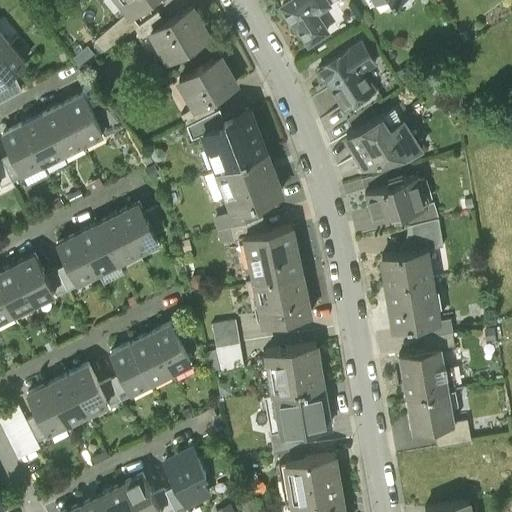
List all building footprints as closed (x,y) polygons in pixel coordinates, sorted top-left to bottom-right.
[(125,0),(134,11),(147,0),(125,0)] [(328,0),(327,0),(284,0),(281,3),(294,23),(295,21),(307,39),(326,27),(315,9),(328,0)] [(150,28),(151,29),(166,56),(208,32),(192,4),(164,20),(150,28)] [(158,8),(138,22),(134,25),(141,35),(151,29),(150,28),(164,20),(158,8)] [(103,47),(134,25),(138,22),(127,9),(95,37),(103,47)] [(0,50),(9,43),(0,31),(0,50)] [(375,59),(361,37),(348,45),(346,43),(339,48),(340,50),(318,63),(316,66),(316,70),(319,74),(322,75),(326,75),(332,83),(327,86),(340,106),(344,103),(374,85),(362,67),(375,59)] [(0,81),(12,71),(24,61),(9,43),(0,50),(0,81)] [(220,53),(178,77),(194,103),(194,104),(209,96),(236,80),(220,53)] [(426,67),(436,82),(449,74),(439,59),(426,67)] [(0,100),(21,90),(12,71),(0,81),(0,100)] [(374,85),(344,103),(351,114),(369,103),(380,95),(374,85)] [(83,91),(62,101),(82,141),(102,131),(93,112),(83,91)] [(215,108),(209,96),(194,104),(194,103),(180,111),(187,122),(215,108)] [(365,161),(420,145),(409,126),(414,123),(398,98),(375,113),(353,126),(346,131),(346,132),(346,137),(351,143),(354,144),(357,148),(355,152),(360,159),(364,159),(365,161)] [(62,101),(42,112),(61,151),(82,141),(62,101)] [(347,116),(353,126),(375,113),(369,103),(351,114),(347,116)] [(192,134),(202,130),(202,128),(223,120),(222,116),(223,116),(219,105),(215,108),(187,122),(192,134)] [(214,145),(222,164),(265,147),(249,106),(223,116),(222,116),(223,120),(202,128),(202,130),(209,147),(214,145)] [(104,107),(93,112),(102,131),(104,134),(122,125),(106,107),(104,108),(104,107)] [(42,112),(21,122),(41,161),(61,151),(42,112)] [(21,171),(41,161),(21,122),(1,132),(12,153),(21,171)] [(280,188),(265,147),(222,164),(221,165),(229,187),(225,189),(231,205),(232,206),(255,197),(280,188)] [(12,153),(1,159),(12,180),(22,175),(21,171),(12,153)] [(0,183),(1,185),(12,180),(1,159),(0,159),(0,183)] [(361,175),(365,187),(388,180),(384,168),(361,175)] [(365,187),(373,214),(393,208),(394,212),(406,209),(428,202),(427,201),(418,171),(388,180),(365,187)] [(262,213),(255,197),(232,206),(231,205),(211,213),(216,226),(262,213)] [(434,199),(427,201),(428,202),(406,209),(409,221),(439,214),(434,199)] [(139,200),(118,210),(137,249),(158,239),(155,232),(144,210),(139,200)] [(155,205),(144,210),(155,232),(165,226),(155,205)] [(118,210),(98,220),(117,259),(137,249),(118,210)] [(265,225),(262,213),(216,226),(218,237),(243,231),(243,230),(265,225)] [(443,242),(439,214),(409,221),(413,246),(425,244),(425,245),(443,242)] [(98,220),(77,230),(96,270),(117,259),(98,220)] [(252,276),(254,275),(299,266),(290,220),(265,225),(243,230),(243,231),(252,276)] [(75,280),(96,270),(77,230),(56,240),(67,262),(75,280)] [(382,251),(387,283),(430,275),(425,245),(425,244),(413,246),(382,251)] [(35,251),(14,262),(33,301),(54,291),(46,272),(35,251)] [(14,262),(0,268),(0,285),(13,311),(33,301),(14,262)] [(67,262),(56,267),(67,289),(77,284),(75,280),(67,262)] [(309,309),(299,266),(254,275),(263,319),(309,309)] [(56,294),(67,289),(56,267),(46,272),(54,291),(56,294)] [(437,317),(430,275),(387,283),(394,325),(422,321),(438,318),(437,317)] [(0,317),(13,311),(0,285),(0,317)] [(422,321),(424,333),(452,328),(450,315),(437,317),(438,318),(422,321)] [(236,316),(212,320),(216,347),(204,348),(210,368),(243,363),(236,316)] [(171,320),(150,330),(170,369),(191,359),(186,349),(175,328),(171,320)] [(186,323),(175,328),(186,349),(197,344),(186,323)] [(454,342),(452,328),(424,333),(427,344),(441,341),(441,344),(454,342)] [(150,330),(130,340),(150,379),(170,369),(150,330)] [(273,391),(275,390),(323,382),(315,338),(266,347),(273,391)] [(129,390),(150,379),(130,340),(109,350),(120,372),(129,390)] [(398,349),(406,393),(449,386),(441,344),(441,341),(427,344),(398,349)] [(88,361),(67,371),(87,410),(108,400),(99,382),(88,361)] [(67,371),(47,381),(67,421),(87,410),(67,371)] [(120,372),(110,377),(120,399),(131,393),(129,390),(120,372)] [(109,404),(120,399),(110,377),(99,382),(108,400),(109,404)] [(46,431),(67,421),(47,381),(26,391),(37,413),(46,431)] [(275,390),(282,431),(298,428),(329,423),(323,382),(275,390)] [(454,419),(449,386),(406,393),(412,428),(436,424),(455,421),(454,419)] [(40,445),(37,440),(26,418),(18,402),(0,411),(0,419),(18,456),(40,445)] [(181,410),(185,417),(192,414),(188,406),(181,410)] [(48,435),(46,431),(37,413),(26,418),(37,440),(48,435)] [(466,417),(454,419),(455,421),(436,424),(440,444),(470,439),(466,417)] [(273,448),(299,443),(300,443),(298,428),(282,431),(270,433),(273,448)] [(302,456),(299,443),(273,448),(275,461),(285,460),(285,459),(302,456)] [(192,445),(163,460),(185,502),(208,491),(200,474),(205,472),(192,445)] [(275,461),(282,503),(341,493),(334,451),(302,456),(285,459),(285,460),(275,461)] [(142,470),(121,481),(136,511),(156,511),(161,510),(152,492),(142,470)] [(136,511),(121,481),(100,491),(110,511),(136,511)] [(176,511),(163,486),(152,492),(161,510),(162,511),(176,511)] [(110,511),(100,491),(80,501),(85,511),(110,511)] [(281,503),(282,511),(345,511),(342,493),(341,493),(282,503),(281,503)] [(470,511),(468,496),(424,504),(425,511),(470,511)] [(85,511),(80,501),(59,511),(85,511)] [(230,501),(212,510),(213,511),(237,511),(236,509),(235,510),(230,501)]
